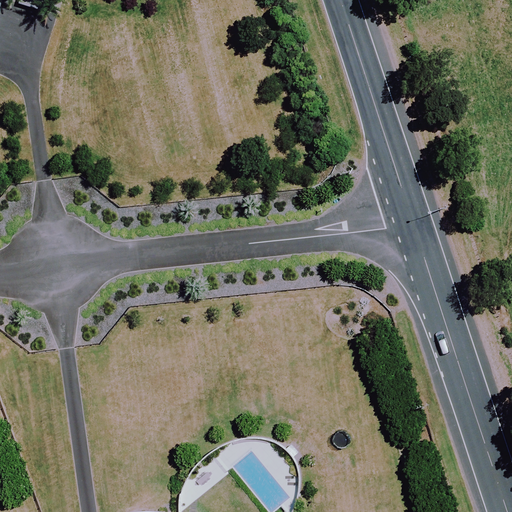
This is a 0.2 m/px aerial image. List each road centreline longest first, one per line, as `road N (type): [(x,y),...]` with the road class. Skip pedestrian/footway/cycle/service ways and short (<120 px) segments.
road 1 (residential): [(0,271),(413,220)]
road 2 (tertiary): [(413,220),(507,511)]
road 3 (tertiary): [(340,0),(413,220)]
